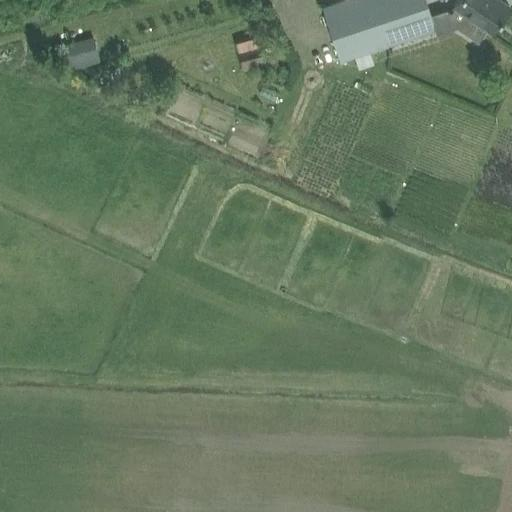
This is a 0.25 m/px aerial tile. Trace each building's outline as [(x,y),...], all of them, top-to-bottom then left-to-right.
[(333,31),(341,59),(392,42),(435,28),(425,0),(337,0),(324,5),(333,31)] [(455,4),(451,10),(462,17),(457,24),(478,38),(486,26),(492,30),(509,4),(502,0),(456,0),(454,3),(455,4)] [(65,40),(70,66),(101,60),(95,34),(65,40)] [(243,66),(266,63),(263,34),(239,37),(243,66)] [(262,84),(259,92),(275,98),(278,91),(262,84)]
